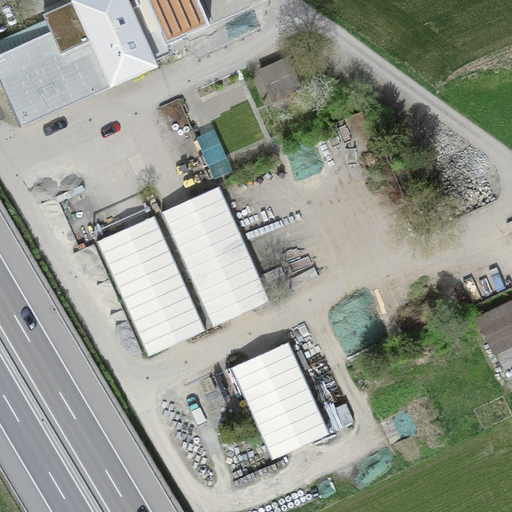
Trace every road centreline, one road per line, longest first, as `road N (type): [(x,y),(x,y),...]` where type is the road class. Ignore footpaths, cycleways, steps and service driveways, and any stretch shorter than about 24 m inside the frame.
road 1 (unclassified): [(297,0),(511,150)]
road 2 (motorway): [(131,511),(0,290)]
road 3 (unclassified): [(0,157),(116,364)]
road 4 (track): [(116,364),(203,511)]
road 5 (motorway): [(0,389),(72,511)]
